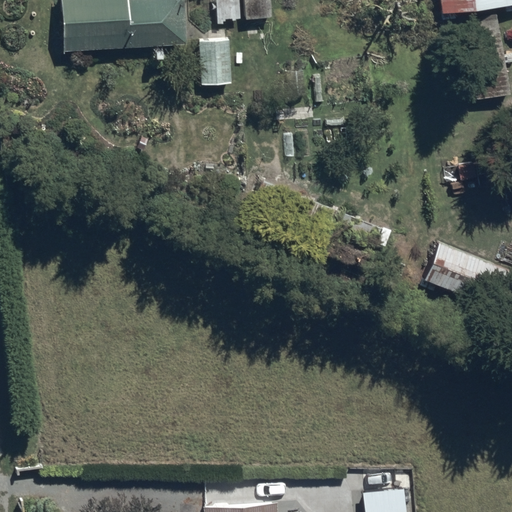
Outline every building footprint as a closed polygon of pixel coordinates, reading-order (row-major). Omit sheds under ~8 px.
[(60,0),(62,49),(185,45),(183,0),(60,0)] [(242,0),(242,19),(269,18),(269,0),(242,0)] [(511,0),(435,0),(437,12),(511,3),(511,0)] [(506,93),(491,11),(459,17),(475,99),(506,93)] [(227,39),(197,39),(199,85),(229,84),(227,39)] [(378,228),(261,180),(254,199),(370,247),(378,228)] [(511,302),(511,273),(434,242),(421,279),(507,314),(511,302)] [(403,511),(402,489),(360,492),(361,511),(403,511)]
